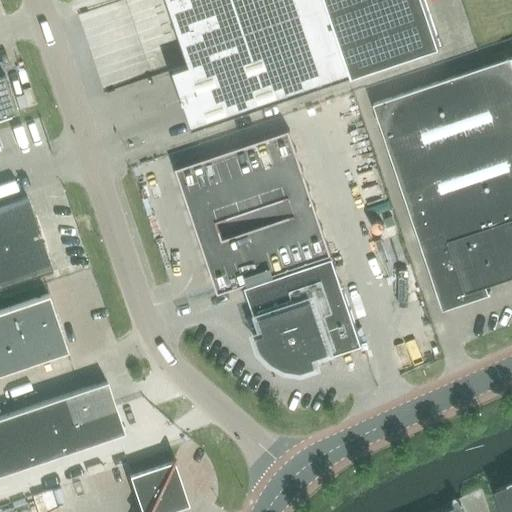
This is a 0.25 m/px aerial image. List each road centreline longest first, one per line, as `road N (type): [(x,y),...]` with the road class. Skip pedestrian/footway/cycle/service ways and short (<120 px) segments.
road 1 (unclassified): [(297,474),(155,352),(36,0)]
road 2 (tertiary): [(297,474),(511,371)]
